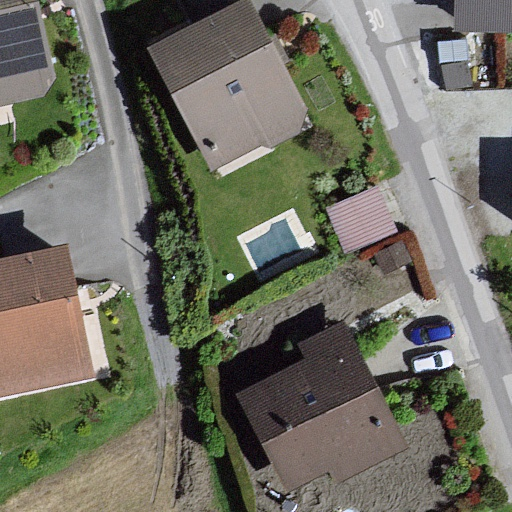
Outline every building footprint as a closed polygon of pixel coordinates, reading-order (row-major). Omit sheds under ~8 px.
[(35,0),(0,0),(0,114),(41,107),(53,88),(35,0)] [(511,33),(511,0),(451,0),(450,33),(511,33)] [(239,3),(143,51),(209,182),(305,134),(239,3)] [(346,230),(397,213),(382,171),(331,189),(346,230)] [(54,251),(0,263),(0,401),(85,382),(54,251)] [(406,452),(341,334),(224,399),(282,503),(327,478),(334,491),(406,452)]
